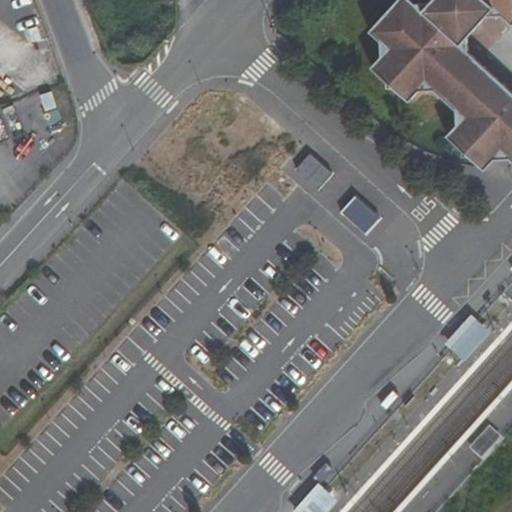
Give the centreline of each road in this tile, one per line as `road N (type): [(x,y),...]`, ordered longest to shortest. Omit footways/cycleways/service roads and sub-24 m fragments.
road 1 (tertiary): [(112,133),(242,0)]
road 2 (tertiary): [(0,265),(112,133)]
road 3 (residential): [(59,0),(112,133)]
